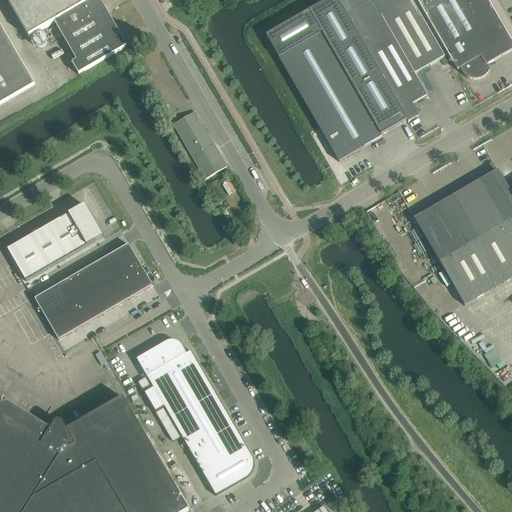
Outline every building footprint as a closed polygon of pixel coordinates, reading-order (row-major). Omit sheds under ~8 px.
[(6,0),(30,39),(59,22),(81,60),(72,65),(79,76),(127,48),(99,0),(6,0)] [(336,0),(329,0),(266,37),(339,164),(382,138),(381,137),(407,122),(336,0)] [(336,0),(407,122),(408,123),(419,117),(414,108),(413,106),(415,105),(428,97),(415,75),(445,58),(411,0),(336,0)] [(490,72),(489,71),(487,67),(511,52),(511,43),(486,0),(416,0),(458,72),(460,70),(464,75),(464,76),(465,77),(467,78),(468,79),(469,80),(471,80),(473,81),(474,81),(476,81),(477,81),(479,81),(480,81),(481,80),(483,79),(484,79),(485,78),(486,77),(487,76),(488,75),(488,74),(489,73),(490,72)] [(0,25),(0,106),(35,86),(0,25)] [(174,126),(181,139),(206,181),(227,168),(201,124),(195,114),(174,126)] [(498,172),(415,221),(465,307),(511,279),(511,195),(498,172)] [(85,206),(8,250),(26,282),(104,238),(85,206)] [(35,300),(59,342),(153,287),(129,246),(35,300)] [(153,390),(145,395),(156,414),(165,409),(188,448),(215,496),(216,498),(246,480),(248,479),(250,477),(251,476),(252,474),(253,472),(254,469),(254,467),(254,465),(254,462),(253,460),(252,458),(191,353),(187,356),(186,355),(182,348),(181,346),(180,345),(178,344),(176,343),(174,342),(172,342),(170,342),(168,343),(167,344),(157,349),(156,347),(152,350),(153,352),(142,358),(137,361),(147,378),(147,379),(153,390)] [(99,355),(94,358),(100,369),(106,365),(99,355)] [(0,511),(188,511),(189,511),(123,399),(67,431),(63,425),(63,424),(62,424),(61,423),(60,423),(59,423),(58,423),(57,423),(57,424),(56,425),(55,425),(51,431),(7,404),(6,406),(3,404),(5,401),(3,404),(0,402),(1,400),(0,399),(0,511)]
